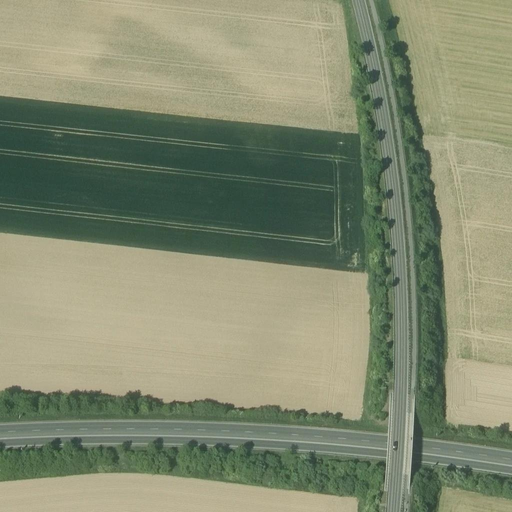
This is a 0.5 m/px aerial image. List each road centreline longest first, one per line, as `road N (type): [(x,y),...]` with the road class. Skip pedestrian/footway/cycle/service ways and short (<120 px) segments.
road 1 (tertiary): [(395,511),(403,327),(397,218),(358,0)]
road 2 (trunk): [(0,440),(288,440),(511,465)]
